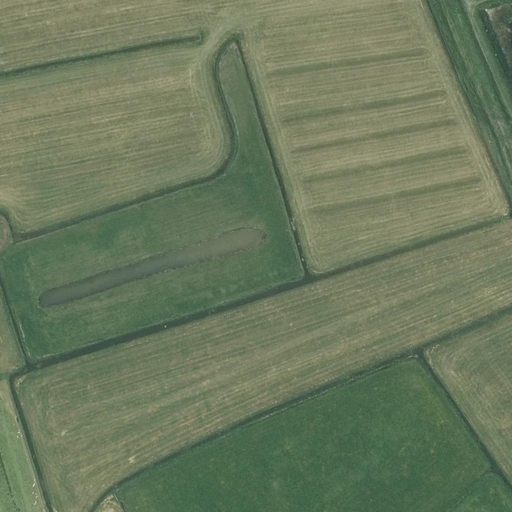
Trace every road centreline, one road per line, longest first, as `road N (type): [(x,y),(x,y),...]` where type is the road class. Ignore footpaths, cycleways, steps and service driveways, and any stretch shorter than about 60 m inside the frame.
road 1 (track): [(500,194),(487,212),(328,262),(311,260),(314,242),(333,259)]
road 2 (track): [(506,221),(418,0)]
